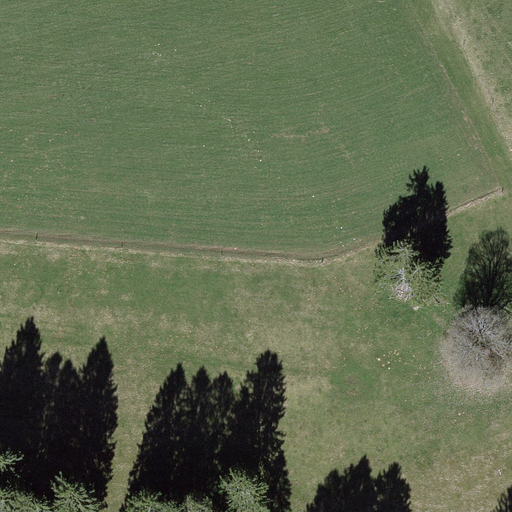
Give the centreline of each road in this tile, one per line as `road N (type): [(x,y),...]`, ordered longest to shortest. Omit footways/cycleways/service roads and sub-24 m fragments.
road 1 (track): [(510,166),(467,197),(367,237),(308,244),(0,228)]
road 2 (track): [(423,0),(511,170)]
